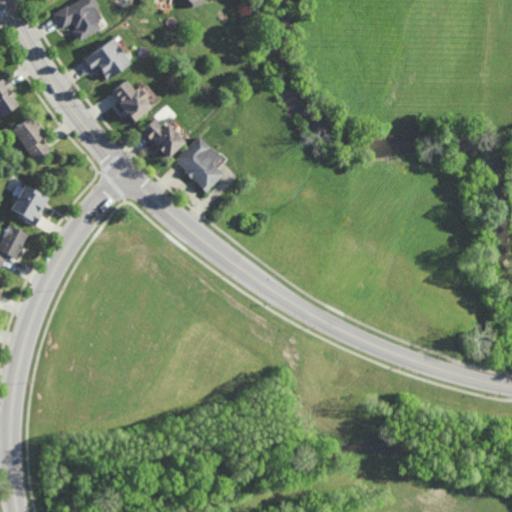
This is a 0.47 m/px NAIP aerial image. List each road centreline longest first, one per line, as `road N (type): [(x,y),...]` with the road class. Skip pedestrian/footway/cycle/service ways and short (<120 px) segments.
road 1 (tertiary): [(5,0),(104,148),(201,240),(298,307),(365,341),(511,384)]
road 2 (tertiary): [(16,511),(11,437),(31,328),(60,258),(125,171)]
